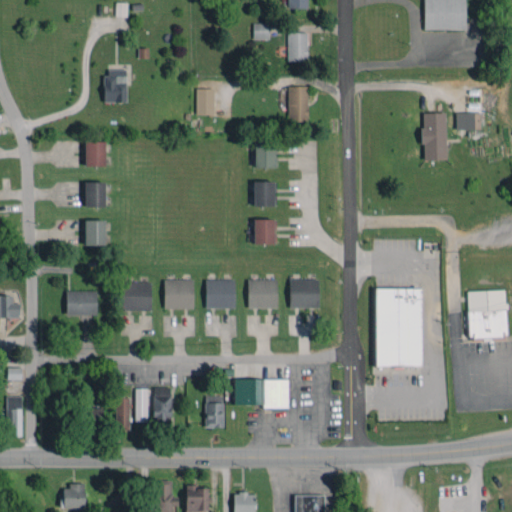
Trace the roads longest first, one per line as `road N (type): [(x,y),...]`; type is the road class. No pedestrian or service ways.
road 1 (primary): [(511,442),(383,455),(0,456)]
road 2 (residential): [(345,0),(350,455)]
road 3 (residential): [(32,359),(26,154),(0,82)]
